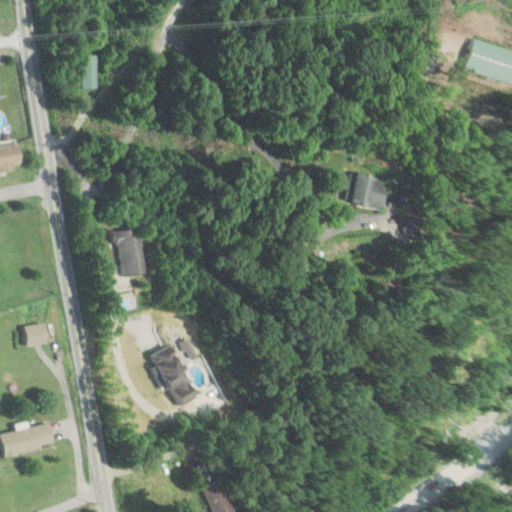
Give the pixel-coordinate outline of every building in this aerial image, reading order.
[(502,64),(511,66),(511,32),(502,64)] [(97,88),(97,54),(81,54),(81,88),(97,88)] [(0,142),(0,169),(22,166),(17,139),(0,142)] [(365,169),(359,199),(398,206),(403,176),(365,169)] [(121,277),(145,274),(139,228),(114,231),(121,277)] [(47,343),(44,323),(25,326),(27,345),(47,343)] [(151,356),(167,390),(174,387),(182,405),(199,397),(176,345),(151,356)] [(0,443),(3,457),(54,446),(49,423),(0,433),(0,443)] [(244,511),(228,476),(205,486),(217,511),(244,511)]
